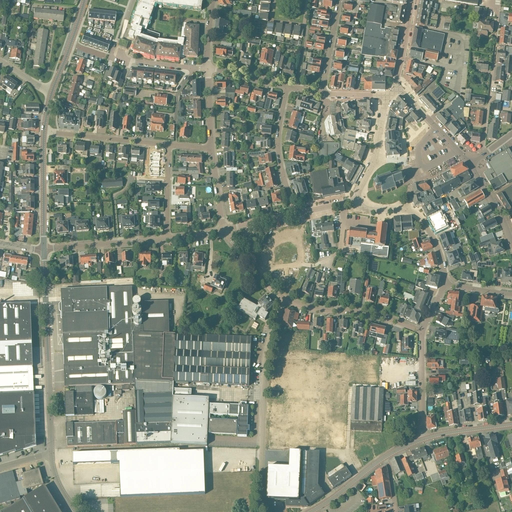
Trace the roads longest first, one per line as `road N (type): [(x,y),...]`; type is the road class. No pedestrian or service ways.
road 1 (residential): [(259,511),(263,381),(284,298)]
road 2 (tertiary): [(51,454),(43,250)]
road 3 (residential): [(492,0),(499,8),(486,153)]
road 4 (residential): [(421,332),(284,298)]
road 5 (tertiary): [(310,511),(385,456),(424,438)]
road 6 (residential): [(295,214),(277,141),(287,85)]
road 7 (residential): [(168,144),(44,131)]
road 8 (residential): [(43,250),(166,239)]
